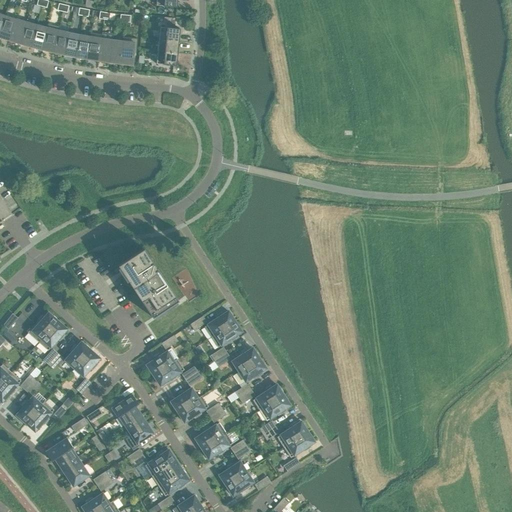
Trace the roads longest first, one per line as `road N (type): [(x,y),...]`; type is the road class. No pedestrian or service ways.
road 1 (residential): [(327,445),(173,209)]
road 2 (residential): [(190,92),(96,82),(0,59)]
road 3 (residential): [(121,364),(219,511)]
road 4 (residential): [(19,275),(96,230),(173,209)]
road 5 (residential): [(173,209),(198,191),(216,162),(213,122),(190,92)]
road 6 (residential): [(19,275),(121,364)]
road 7 (residential): [(85,259),(140,347),(121,364)]
road 8 (residential): [(75,511),(34,449),(0,418)]
